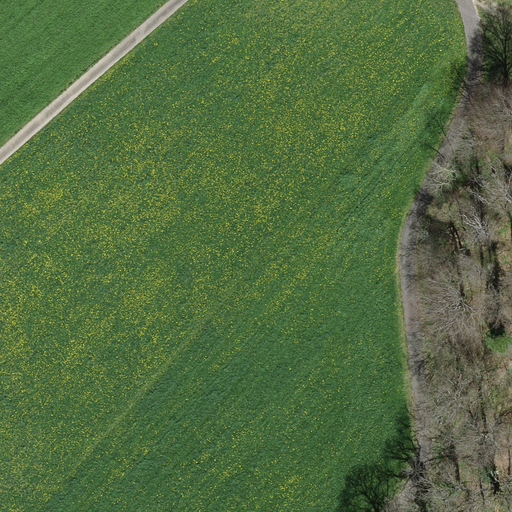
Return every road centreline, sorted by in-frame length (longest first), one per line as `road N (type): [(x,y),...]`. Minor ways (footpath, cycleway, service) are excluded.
road 1 (track): [(461,0),(471,20),(465,93),(409,277),(405,330),(415,359),(489,430)]
road 2 (track): [(179,0),(0,157)]
